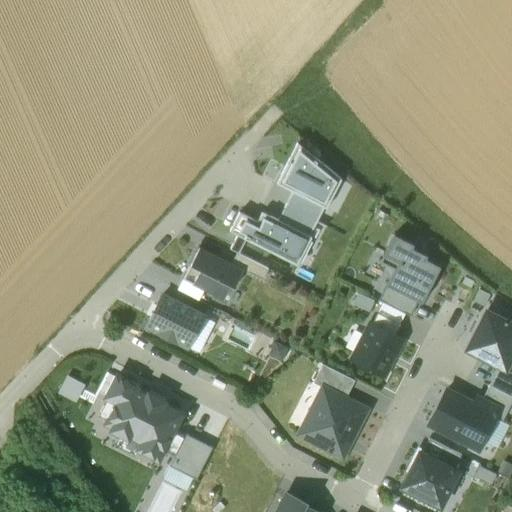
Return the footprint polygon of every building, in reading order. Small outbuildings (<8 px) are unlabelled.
[(292,191),(324,208),(326,209),(341,179),(296,144),(277,184),(292,191)] [(324,208),(292,191),(285,206),(317,222),(324,208)] [(278,220),(309,236),(317,222),(285,206),(278,220)] [(309,236),(278,220),(262,212),(257,222),(239,213),(230,231),(297,265),(311,237),(309,236)] [(386,286),(418,302),(422,304),(442,263),(412,249),(414,245),(395,235),(381,263),(394,269),(386,286)] [(231,264),(199,248),(182,280),(224,301),(241,268),(231,264)] [(269,269),(236,253),(231,264),(241,268),(263,280),(269,269)] [(418,302),(386,286),(378,301),(411,317),(418,302)] [(373,311),(378,300),(357,292),(352,303),(373,311)] [(209,320),(161,297),(146,329),(194,352),(209,320)] [(511,355),(511,325),(486,313),(467,350),(499,367),(505,369),(510,360),(511,355)] [(399,326),(377,315),(372,325),(394,336),(399,326)] [(372,325),(370,324),(352,361),(385,377),(403,340),(394,336),(372,325)] [(505,369),(499,367),(489,386),(511,397),(511,360),(510,360),(505,369)] [(354,380),(320,365),(312,384),(319,387),(345,399),(354,380)] [(166,400),(114,374),(103,396),(116,403),(104,426),(139,444),(137,449),(159,460),(163,452),(173,432),(184,409),(166,400)] [(499,410),(495,419),(502,423),(511,403),(511,397),(489,386),(482,401),(499,410)] [(345,399),(319,387),(295,435),(342,458),(366,410),(345,399)] [(499,410),(482,401),(477,398),(473,405),(446,391),(429,426),(479,451),(495,419),(499,410)] [(184,438),(173,432),(163,452),(175,458),(171,467),(196,479),(213,447),(186,434),(184,438)] [(422,454),(454,470),(462,456),(430,440),(422,454)] [(454,470),(419,452),(401,489),(440,508),(458,472),(454,470)] [(306,504),(285,493),(275,511),(311,511),(304,508),(306,504)]
